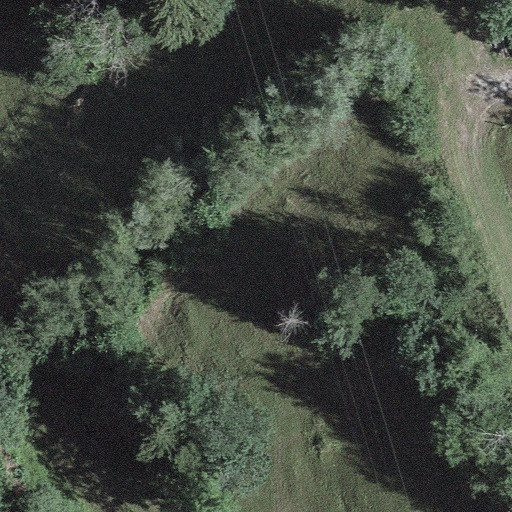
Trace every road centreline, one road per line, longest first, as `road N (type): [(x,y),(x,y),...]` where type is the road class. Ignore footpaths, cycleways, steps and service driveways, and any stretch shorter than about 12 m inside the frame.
road 1 (track): [(0,219),(18,249),(28,394),(56,446),(114,511)]
road 2 (track): [(511,259),(477,147),(480,119),(511,93)]
